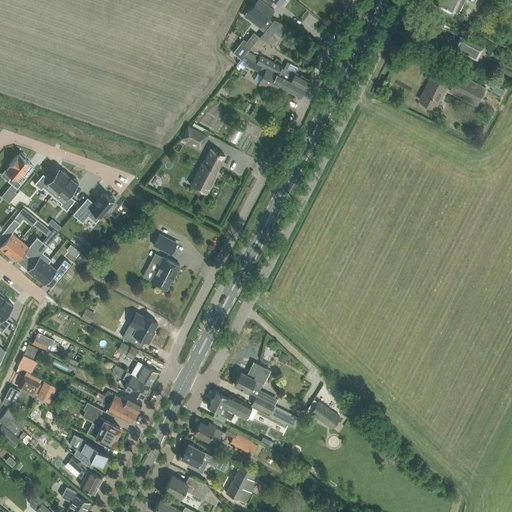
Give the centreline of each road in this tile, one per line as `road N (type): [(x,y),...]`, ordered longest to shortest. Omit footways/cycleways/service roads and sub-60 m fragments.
road 1 (unclassified): [(200,387),(406,0)]
road 2 (primary): [(185,379),(381,0)]
road 3 (unclassified): [(209,284),(358,0)]
road 4 (residential): [(171,371),(96,511)]
road 5 (primary): [(185,379),(109,511)]
road 6 (primary): [(122,511),(185,379)]
road 7 (residential): [(135,511),(200,387)]
road 8 (residential): [(0,142),(7,135),(126,182)]
